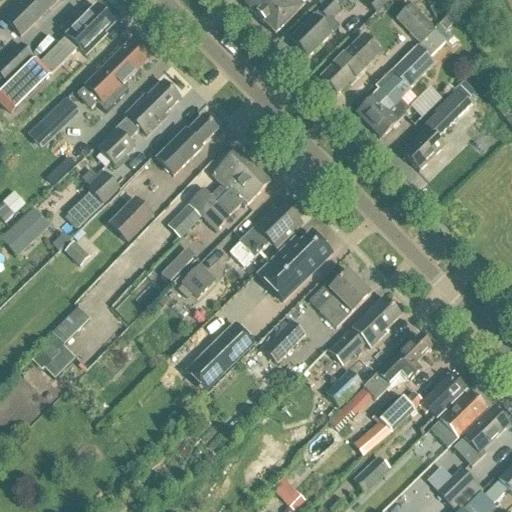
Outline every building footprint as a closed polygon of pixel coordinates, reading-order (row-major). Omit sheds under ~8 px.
[(27,0),(4,23),(20,41),(58,4),(57,2),(58,0),(27,0)] [(275,38),(303,9),(300,6),(305,0),(248,0),(242,6),(275,38)] [(329,21),(348,1),(347,0),(332,0),(289,44),(307,62),(337,31),(329,21)] [(377,0),(369,9),(378,17),(394,0),(377,0)] [(432,35),(434,34),(410,10),(396,24),(419,48),(432,35)] [(103,38),(113,28),(96,11),(38,68),(49,80),(50,80),(78,54),(84,60),(105,40),(103,38)] [(419,48),(416,51),(391,77),(408,94),(434,69),(429,64),(445,48),(432,35),(419,48)] [(365,75),(377,62),(360,44),(347,56),(320,83),(336,99),(348,88),(350,90),(365,75)] [(130,77),(147,61),(133,47),(121,59),(119,57),(85,91),(100,106),(107,99),(112,105),(124,93),(121,91),(132,80),(130,77)] [(19,49),(0,67),(0,94),(33,63),(19,49)] [(88,78),(78,68),(58,88),(68,98),(88,78)] [(407,95),(390,77),(375,91),(379,95),(356,117),(381,142),(404,120),(403,118),(407,115),(397,105),(407,95)] [(165,122),(164,120),(179,104),(162,87),(146,102),(144,100),(125,119),(127,122),(114,134),(115,135),(97,154),(114,171),(134,152),(127,146),(139,134),(146,141),(165,122)] [(468,111),(476,104),(469,89),(458,101),(468,111)] [(436,145),(469,112),(468,111),(458,101),(455,98),(432,120),(434,122),(423,133),(425,135),(401,158),(418,177),(442,152),(436,145)] [(117,124),(105,113),(85,133),(74,143),(86,155),(97,144),(117,124)] [(200,152),(216,135),(202,121),(186,137),(184,136),(157,164),(157,163),(156,164),(173,181),(201,153),(200,152)] [(478,140),(486,132),(477,123),(469,131),(478,140)] [(28,143),(21,150),(29,158),(36,151),(28,143)] [(202,223),(253,172),(236,155),(210,181),(220,191),(210,201),(203,195),(188,209),(202,223)] [(244,213),(269,188),(253,172),(202,223),(215,236),(225,226),(240,210),(244,213)] [(90,198),(102,210),(119,193),(104,178),(87,195),(90,198)] [(79,232),(102,210),(90,198),(67,219),(79,232)] [(133,202),(107,229),(128,249),(154,221),(133,202)] [(253,262),(254,263),(270,248),(276,254),(301,229),(298,226),(302,221),(288,207),(276,219),(272,214),(239,247),(239,248),(230,257),(244,272),(253,262)] [(187,209),(166,231),(180,244),(200,222),(187,209)] [(0,223),(4,227),(13,219),(5,210),(0,214),(0,223)] [(48,230),(31,212),(7,235),(23,253),(48,230)] [(296,247),(259,283),(284,309),(333,261),(312,241),(301,252),(296,247)] [(79,272),(89,262),(73,247),(63,257),(79,272)] [(181,288),(196,304),(215,286),(200,270),(181,288)] [(160,279),(168,288),(177,279),(168,271),(160,279)] [(351,318),(370,299),(348,276),(328,296),(324,291),(309,307),(318,316),(334,301),(351,318)] [(181,290),(177,294),(185,302),(188,302),(191,299),(181,290)] [(383,335),(400,320),(384,304),(329,356),(341,368),(365,346),(370,352),(385,337),(383,335)] [(79,314),(53,340),(65,352),(91,326),(79,314)] [(278,371),(306,342),(291,327),(263,356),(278,371)] [(200,363),(218,382),(253,349),(235,330),(200,363)] [(414,369),(430,352),(418,340),(391,368),(389,367),(362,393),(363,393),(363,394),(372,402),(375,405),(400,380),(408,387),(420,374),(414,369)] [(58,357),(50,349),(42,358),(50,366),(58,357)] [(348,375),(325,398),(339,412),(362,390),(348,375)] [(435,422),(465,395),(450,379),(422,406),(413,397),(405,405),(400,400),(389,404),(374,420),(380,426),(389,436),(421,407),(435,422)] [(372,402),(363,394),(363,393),(328,428),(338,437),(372,402)] [(468,398),(432,433),(439,441),(437,443),(447,453),(485,416),(468,398)] [(481,457),(508,430),(492,414),(461,444),(461,446),(452,455),(472,474),(486,461),(481,457)] [(390,437),(389,436),(380,426),(352,450),(362,461),(390,437)] [(378,461),(352,485),(364,497),(389,473),(378,461)] [(511,469),(497,483),(498,484),(483,498),(482,499),(491,508),(492,507),(506,493),(511,499),(511,469)] [(465,511),(481,496),(483,494),(463,473),(438,497),(453,511),(465,511)] [(289,511),(300,500),(282,482),(271,493),(289,511)] [(493,511),(495,510),(493,508),(492,507),(491,508),(482,499),(483,498),(481,496),(465,511),(493,511)]
